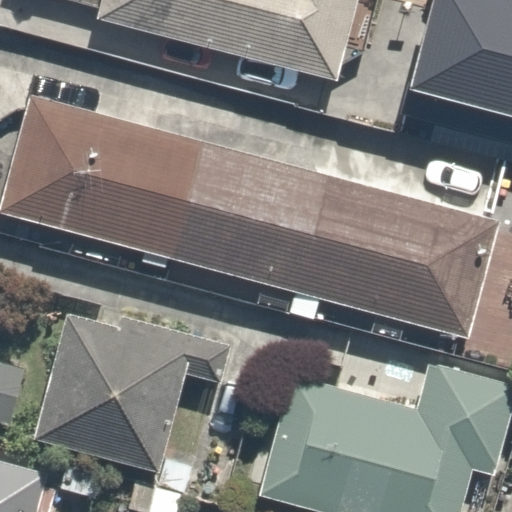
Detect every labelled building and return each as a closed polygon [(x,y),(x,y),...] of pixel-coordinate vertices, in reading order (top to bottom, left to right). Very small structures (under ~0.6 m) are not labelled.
[(84,0),(81,11),(318,77),(339,0),(84,0)] [(511,136),(511,0),(400,0),(375,102),(511,136)] [(0,142),(0,207),(282,284),(277,302),(309,311),(314,293),(449,330),(480,215),(15,88),(0,142)] [(57,294),(53,307),(21,433),(128,461),(118,499),(166,511),(167,511),(184,452),(150,443),(169,370),(209,380),(221,337),(57,294)] [(22,345),(0,339),(0,419),(4,421),(22,345)] [(402,399),(278,370),(274,369),(246,491),(337,511),(444,511),(457,460),(491,468),(511,375),(511,372),(413,350),(402,399)] [(39,511),(50,468),(0,456),(0,511),(39,511)]
